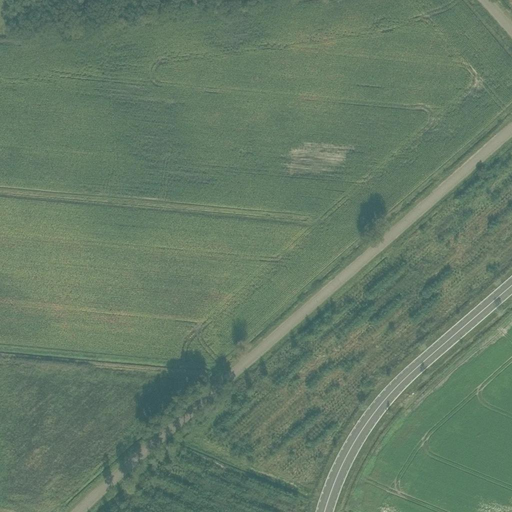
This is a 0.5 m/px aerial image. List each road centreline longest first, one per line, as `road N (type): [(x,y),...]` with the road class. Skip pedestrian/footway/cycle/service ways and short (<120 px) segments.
road 1 (unclassified): [(77,511),(511,126)]
road 2 (secondary): [(324,511),(377,406),(511,285)]
